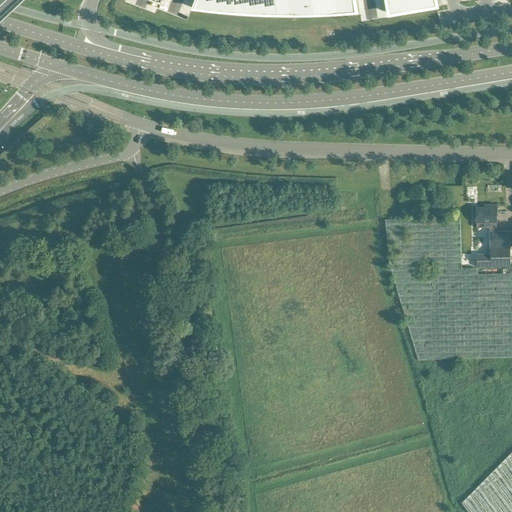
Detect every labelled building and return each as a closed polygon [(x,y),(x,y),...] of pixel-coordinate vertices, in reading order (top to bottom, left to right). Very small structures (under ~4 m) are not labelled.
[(197,0),(194,8),(212,11),(223,12),(234,13),(245,13),(256,14),(267,14),(278,15),(293,15),(305,15),(318,14),(330,14),(336,13),(356,12),(353,0),(197,0)] [(387,0),(387,1),(388,7),(389,14),(436,6),(434,0),(387,0)] [(489,207),(476,208),(476,223),(476,228),(489,227),(489,231),(489,233),(490,247),(490,248),(490,254),(476,254),(477,267),(511,266),(509,231),(497,231),(496,204),(489,204),(489,207)] [(460,217),(385,219),(385,229),(389,264),(418,359),(511,356),(511,273),(476,274),(476,268),(461,268),(460,217)] [(511,511),(511,451),(462,502),(469,511),(511,511)]
